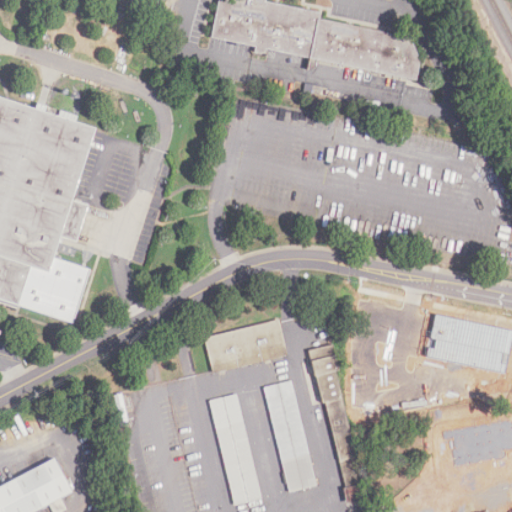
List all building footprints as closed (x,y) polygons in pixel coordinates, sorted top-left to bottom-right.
[(134,0),(160,8),(162,0),(134,0)] [(408,39),(418,62),(414,80),(265,49),(263,54),(250,52),(253,46),(208,36),(216,0),(263,0),(263,2),(318,14),(317,19),(408,39)] [(0,303),(75,328),(94,273),(51,259),(58,237),(75,243),(87,206),(71,201),(95,128),(0,96),(0,303)] [(210,333),(218,368),(292,352),(284,316),(210,333)] [(371,474),(339,340),(311,347),(318,374),(322,373),(328,399),(331,398),(351,479),(371,474)] [(267,386),(295,379),(321,486),(293,493),(267,386)] [(128,423),(121,393),(112,395),(118,425),(128,423)] [(214,399),(239,505),(268,498),(243,393),(214,399)] [(436,445),(438,461),(456,460),(458,480),(486,477),(482,441),(436,445)] [(0,484),(0,511),(37,511),(50,505),(53,511),(58,511),(67,507),(61,496),(73,489),(54,455),(0,484)]
